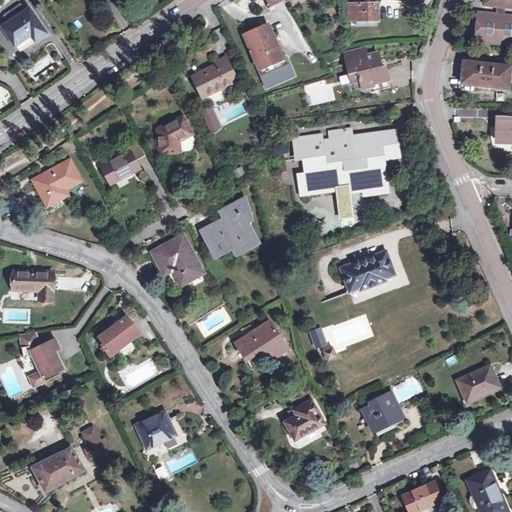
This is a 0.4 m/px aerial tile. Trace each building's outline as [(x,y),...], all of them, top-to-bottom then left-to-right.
[(265,0),(269,9),(285,2),(284,0),(265,0)] [(511,0),(485,0),(485,5),(497,6),(496,14),(505,15),(506,7),(511,7),(511,0)] [(9,23),(26,12),(21,4),(4,15),(9,23)] [(349,21),(378,20),(377,4),(348,4),(349,21)] [(26,12),(9,23),(3,27),(16,45),(32,34),(36,40),(47,33),(30,9),(26,12)] [(511,15),(505,15),(496,14),(479,13),(478,21),(477,21),(476,33),(477,34),(476,41),(510,44),(511,44),(511,15)] [(260,68),(283,58),(269,26),(246,36),(260,68)] [(367,59),(367,57),(364,47),(345,52),(348,64),(367,59)] [(367,59),(348,64),(353,83),(361,81),(363,89),(373,87),(374,92),(391,88),(386,67),(379,69),(378,65),(381,64),(378,54),(367,57),(367,59)] [(226,57),(216,62),(217,65),(192,77),(203,98),(237,80),(226,57)] [(290,62),(259,75),(265,88),(296,76),(290,62)] [(509,89),(511,67),(464,62),(462,84),(509,89)] [(347,74),(339,76),(341,85),(349,83),(347,74)] [(303,84),(308,106),(334,100),(329,78),(303,84)] [(213,106),(202,110),(210,133),(221,129),(213,106)] [(192,134),(183,117),(158,129),(160,154),(177,152),(176,142),(192,134)] [(511,119),(508,119),(498,119),(498,128),(502,129),(501,142),(511,142),(511,119)] [(396,130),(362,135),(363,141),(357,142),(356,136),(351,137),(350,129),(330,132),(331,140),(322,141),(321,136),(295,139),(298,158),(305,158),(307,174),(300,175),(302,195),(339,189),(339,186),(348,185),(349,192),(365,190),(366,194),(388,191),(384,159),(399,157),(396,130)] [(130,151),(136,161),(146,155),(136,138),(126,143),(130,151)] [(136,161),(130,151),(102,166),(111,184),(140,169),(136,161)] [(45,179),(37,184),(43,197),(50,194),(54,202),(67,195),(64,189),(80,180),(70,161),(43,176),(45,179)] [(45,179),(43,176),(34,180),(37,184),(45,179)] [(50,194),(43,197),(48,205),(54,202),(50,194)] [(224,227),(221,222),(204,232),(217,256),(234,246),(254,236),(247,223),(251,220),(246,200),(223,213),(226,220),(229,225),(224,227)] [(182,235),(172,241),(174,243),(155,253),(166,273),(174,269),(184,284),(203,273),(182,235)] [(237,251),(256,240),(254,236),(234,246),(237,251)] [(386,279),(396,275),(387,250),(341,268),(350,292),(360,289),(361,291),(387,281),(386,279)] [(40,300),(53,300),(53,273),(13,273),(13,290),(40,290),(40,300)] [(127,316),(100,337),(105,343),(103,345),(110,354),(125,344),(126,345),(133,339),(132,338),(139,332),(127,316)] [(280,343),(281,337),(271,321),(237,343),(248,359),(263,349),(270,360),(285,350),(280,343)] [(321,329),(312,333),(317,348),(327,344),(321,329)] [(36,334),(21,335),(24,359),(34,357),(41,372),(30,378),(34,388),(46,382),(45,379),(65,370),(57,352),(61,350),(57,340),(42,346),(36,334)] [(329,360),(337,356),(333,348),(325,351),(329,360)] [(468,402),(501,387),(491,366),(458,381),(468,402)] [(372,406),(364,410),(374,411),(382,426),(392,420),(394,423),(404,418),(390,392),(371,403),(372,406)] [(312,399),(290,412),(293,419),(286,423),(296,441),(326,424),(312,399)] [(374,411),(364,410),(376,431),(394,423),(392,420),(382,426),(374,411)] [(148,449),(177,436),(165,411),(136,425),(148,449)] [(87,440),(85,441),(89,447),(84,450),(90,460),(111,449),(106,439),(102,441),(94,427),(83,433),(87,440)] [(47,491),(85,470),(72,448),(35,467),(47,491)] [(159,480),(168,476),(163,465),(154,469),(159,480)] [(468,481),(481,511),(507,511),(509,511),(490,471),(468,481)] [(410,511),(415,511),(443,500),(435,482),(403,496),(410,511)]
